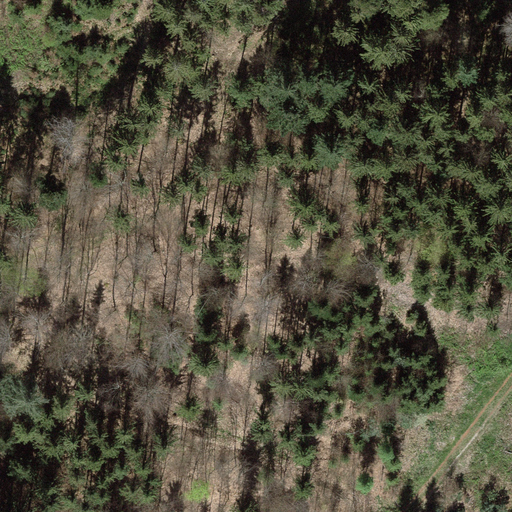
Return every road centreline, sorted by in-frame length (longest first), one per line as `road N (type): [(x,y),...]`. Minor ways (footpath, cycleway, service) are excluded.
road 1 (track): [(0,372),(33,401),(233,439),(409,505)]
road 2 (track): [(511,381),(404,511)]
